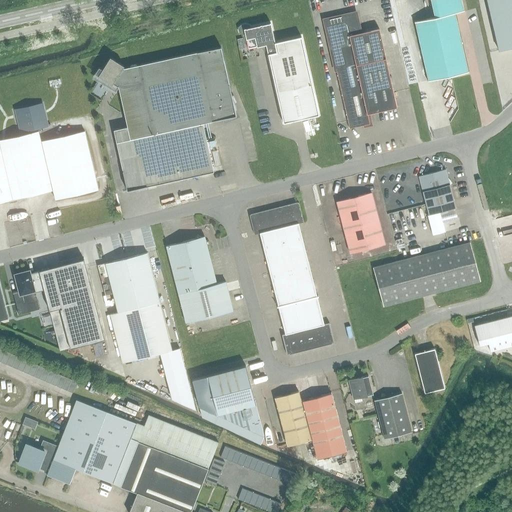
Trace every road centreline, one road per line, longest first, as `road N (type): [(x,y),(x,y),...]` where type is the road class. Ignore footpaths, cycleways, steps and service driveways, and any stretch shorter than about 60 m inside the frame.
road 1 (unclassified): [(505,298),(423,321),(371,352),(272,379),(224,200)]
road 2 (unclassified): [(224,200),(463,139)]
road 3 (unclassified): [(0,258),(224,200)]
road 4 (unknown): [(310,178),(359,356)]
road 5 (unclassified): [(505,298),(463,139)]
